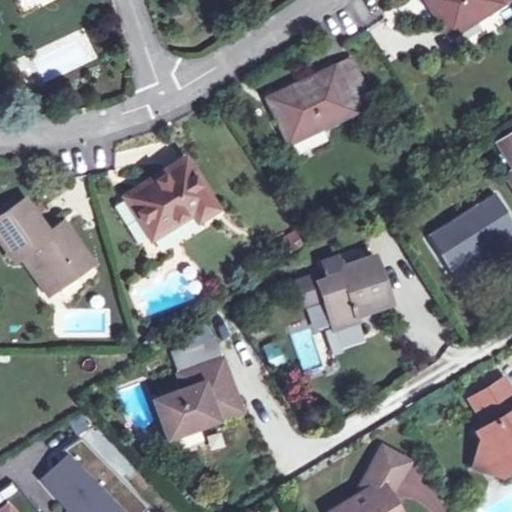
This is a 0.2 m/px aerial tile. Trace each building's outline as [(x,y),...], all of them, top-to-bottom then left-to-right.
[(501,6),(496,0),(423,0),(448,39),(501,6)] [(348,104),(365,96),(350,62),(267,100),(287,145),(353,115),(348,104)] [(370,107),(365,96),(348,104),(353,115),(370,107)] [(511,174),(505,179),(511,189),(511,135),(498,144),(511,167),(511,174)] [(191,214),(196,222),(215,210),(183,161),(124,198),(149,239),(191,214)] [(448,275),(510,237),(511,235),(511,227),(493,196),(486,200),(425,238),(448,275)] [(30,252),(57,290),(93,266),(65,225),(50,235),(25,200),(0,217),(0,239),(16,262),(21,258),(30,252)] [(454,285),(511,249),(511,235),(510,237),(448,275),(454,285)] [(30,252),(21,258),(48,296),(57,290),(30,252)] [(363,304),(366,313),(389,304),(373,257),(338,270),(333,258),(320,264),(323,274),(294,285),(302,306),(321,300),(330,328),(356,320),(355,316),(351,307),(363,304)] [(351,307),(355,316),(366,313),(363,304),(351,307)] [(270,366),(285,363),(279,342),(265,345),(270,366)] [(222,361),(186,373),(192,388),(183,392),(153,402),(166,440),(216,421),(212,410),(236,400),(222,361)] [(192,388),(186,373),(178,376),(183,392),(192,388)] [(511,398),(501,380),(468,401),(484,428),(474,433),(477,437),(484,448),(479,471),(501,478),(511,471),(511,398)] [(240,411),(236,400),(212,410),(216,421),(240,411)] [(484,448),(477,437),(471,469),(479,471),(484,448)] [(147,511),(85,438),(60,451),(67,459),(42,482),(67,511),(147,511)] [(392,511),(386,501),(404,466),(376,452),(359,484),(366,495),(337,511),(392,511)]
